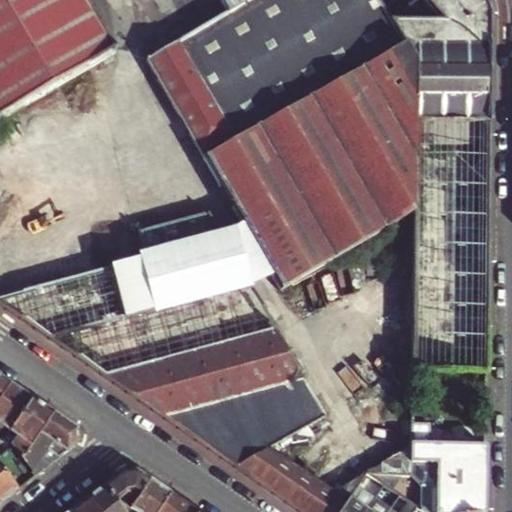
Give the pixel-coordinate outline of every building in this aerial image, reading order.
[(0,0),(0,123),(126,62),(94,0),(0,0)] [(413,3),(416,0),(378,0),(385,10),(392,21),(409,6),(413,3)] [(489,22),(489,15),(483,0),(422,0),(440,22),(464,22),(489,22)] [(440,45),(464,45),(464,22),(440,22),(440,45)] [(0,399),(10,386),(0,378),(0,399)] [(0,438),(8,432),(32,400),(10,386),(0,399),(0,438)] [(35,477),(22,461),(53,415),(32,400),(8,432),(0,438),(0,469),(17,491),(35,477)] [(35,477),(76,445),(75,430),(53,415),(22,461),(35,477)] [(483,511),(484,446),(429,446),(429,424),(411,424),(411,464),(437,464),(437,487),(422,487),(420,510),(423,511),(483,511)] [(422,487),(437,487),(437,464),(411,464),(411,476),(422,487)] [(0,504),(17,491),(0,469),(0,504)] [(122,511),(124,509),(127,511),(128,511),(150,481),(136,472),(121,472),(102,487),(121,511),(122,511)] [(357,487),(367,493),(376,480),(367,473),(357,487)] [(384,485),(391,490),(401,475),(367,473),(376,480),(380,482),(384,485)] [(158,511),(170,495),(150,481),(128,511),(158,511)] [(375,490),(379,492),(384,485),(380,482),(375,490)] [(388,511),(389,511),(392,507),(400,496),(391,490),(384,485),(379,492),(373,501),(388,511)] [(121,511),(102,487),(87,498),(97,511),(121,511)] [(193,511),(170,495),(158,511),(193,511)] [(399,511),(413,511),(416,507),(400,496),(392,507),(399,511)] [(97,511),(87,498),(71,511),(97,511)] [(339,511),(365,511),(366,510),(349,498),(339,511)]
